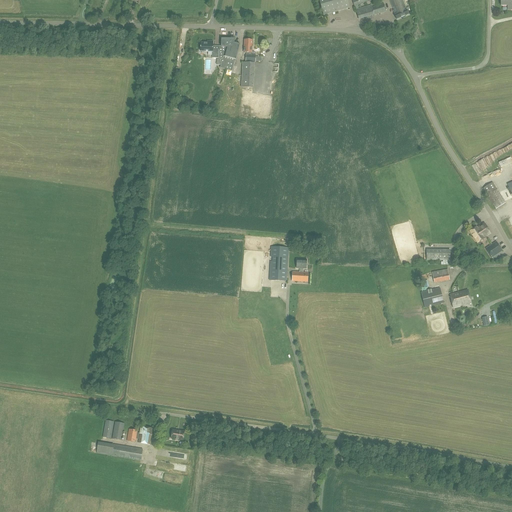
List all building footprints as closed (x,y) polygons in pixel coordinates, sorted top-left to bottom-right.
[(319,0),(323,16),(350,8),(347,0),(319,0)] [(406,10),(402,0),(391,0),(390,1),(394,10),(393,11),(395,15),(397,20),(409,14),(407,10),(406,10)] [(511,0),(500,0),(501,6),(507,6),(507,10),(509,10),(511,10),(511,0)] [(359,20),(374,15),(374,16),(386,12),(384,4),(372,8),(371,5),(360,8),(360,7),(355,9),(359,20)] [(227,44),(222,66),(228,68),(228,67),(233,68),(240,41),(234,40),(235,37),(222,34),(220,43),(227,44)] [(252,53),(252,40),(244,40),(244,53),(246,53),(246,62),(255,62),(256,55),(251,55),(251,53),(252,53)] [(212,58),(219,58),(219,50),(213,50),(213,41),(207,41),(207,43),(201,43),(201,52),(212,52),(212,58)] [(232,72),(229,95),(235,96),(236,90),(239,90),(240,79),(240,73),(232,72)] [(251,86),(271,89),(272,79),(253,76),(251,86)] [(492,183),(483,189),(487,196),(496,209),(506,202),(497,189),(492,183)] [(483,238),(491,233),(484,223),(476,229),(476,227),(470,231),(478,243),(483,239),(483,238)] [(486,249),(492,258),(503,251),(497,242),(486,249)] [(268,247),(267,278),(249,277),(247,306),(267,307),(269,280),(287,281),(289,248),(284,248),(285,243),(274,243),(274,248),(268,247)] [(426,260),(450,261),(450,251),(426,251),(426,260)] [(306,269),(307,260),(297,260),(297,269),(306,269)] [(434,283),(450,280),(448,269),(432,272),(434,283)] [(308,282),(308,273),(292,272),(292,281),(308,282)] [(421,293),(425,308),(444,303),(440,288),(421,293)] [(450,295),(453,308),(471,303),(468,290),(450,295)] [(106,420),(103,437),(111,439),(114,422),(106,420)] [(112,439),(122,441),(125,424),(115,422),(112,439)] [(153,428),(141,426),(140,433),(138,432),(138,431),(129,429),(127,441),(136,442),(137,439),(139,439),(138,443),(150,445),(153,428)] [(185,432),(172,430),(171,439),(183,441),(185,432)] [(112,456),(114,445),(98,442),(97,454),(112,456)]
